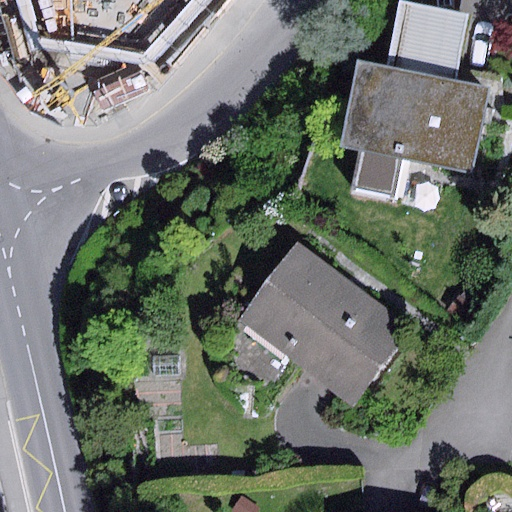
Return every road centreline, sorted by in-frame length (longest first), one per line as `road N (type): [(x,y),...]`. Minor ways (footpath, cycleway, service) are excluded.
road 1 (residential): [(299,0),(205,120),(171,144),(0,211)]
road 2 (residential): [(0,231),(62,511)]
